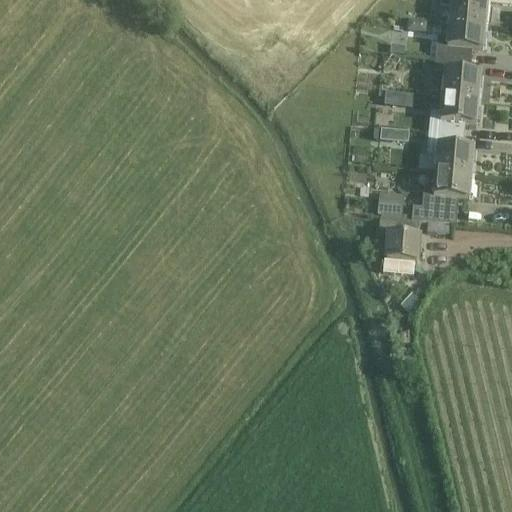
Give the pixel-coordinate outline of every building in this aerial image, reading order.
[(450,10),(448,25),(485,29),(485,19),(488,19),(490,7),(487,6),(487,3),(476,2),(475,0),(440,0),(440,9),(450,10)] [(484,40),(485,29),(448,25),(447,40),(436,39),(434,63),(470,66),(472,54),(482,55),(482,52),(485,52),(487,40),(484,40)] [(443,85),(442,101),(478,104),(479,93),(482,93),(483,81),(480,81),(480,79),(469,78),(470,66),(434,63),(432,85),(443,85)] [(430,115),(428,137),(463,140),(464,127),(476,128),(476,127),(478,127),(480,114),(477,114),(478,104),(442,101),(440,116),(430,115)] [(381,132),(381,143),(409,144),(409,133),(381,132)] [(462,152),(463,140),(428,137),(426,159),(436,160),(435,175),(471,179),(472,168),(475,168),(476,156),(473,156),(474,153),(462,152)] [(470,189),(471,179),(435,175),(433,190),(423,190),(421,211),(413,210),(412,224),(455,228),(458,202),(469,203),(469,201),(471,201),(473,189),(470,189)] [(403,219),(404,197),(379,196),(378,218),(403,219)] [(416,267),(419,240),(417,240),(419,228),(379,224),(378,239),(388,240),(386,264),(384,264),(383,276),(413,278),(414,267),(416,267)]
